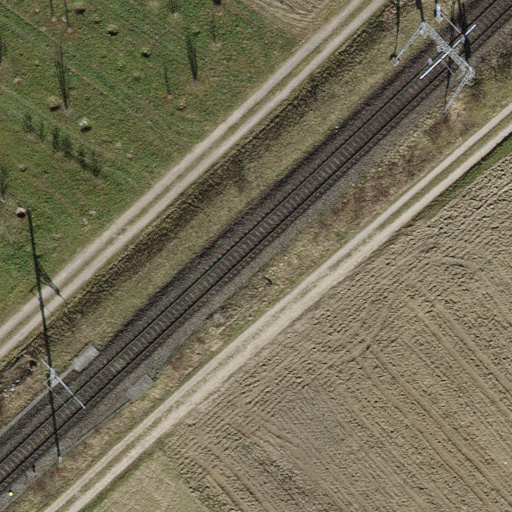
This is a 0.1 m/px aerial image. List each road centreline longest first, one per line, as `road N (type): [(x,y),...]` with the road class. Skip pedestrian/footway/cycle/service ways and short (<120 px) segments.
road 1 (track): [(511,126),(82,511)]
road 2 (track): [(0,355),(366,0)]
